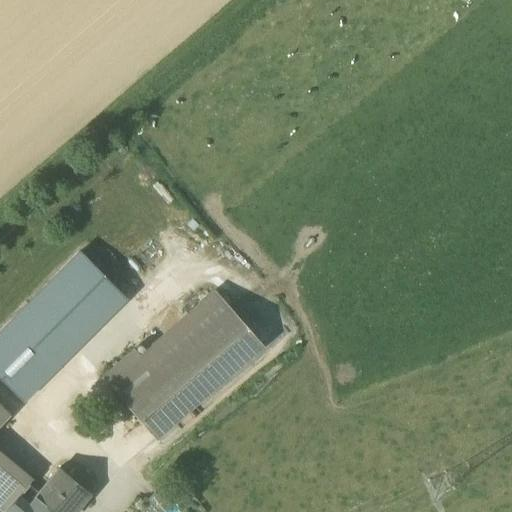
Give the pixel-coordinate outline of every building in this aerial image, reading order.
[(78,252),(10,321),(46,356),(11,391),(23,402),(125,299),(78,252)] [(103,378),(156,439),(261,347),(214,292),(139,357),(134,351),(103,378)] [(10,321),(0,330),(0,379),(11,391),(46,356),(10,321)] [(0,425),(9,416),(0,407),(0,425)] [(0,511),(2,511),(23,487),(0,468),(0,511)] [(52,511),(74,511),(89,495),(86,493),(69,479),(58,470),(38,493),(35,496),(34,497),(37,499),(52,511)] [(69,479),(86,493),(94,485),(76,470),(69,479)] [(17,498),(25,488),(28,485),(26,483),(23,487),(2,511),(52,511),(37,499),(29,508),(17,498)] [(35,496),(25,488),(17,498),(29,508),(37,499),(34,497),(35,496)] [(146,501),(157,511),(166,511),(170,508),(154,493),(146,501)]
